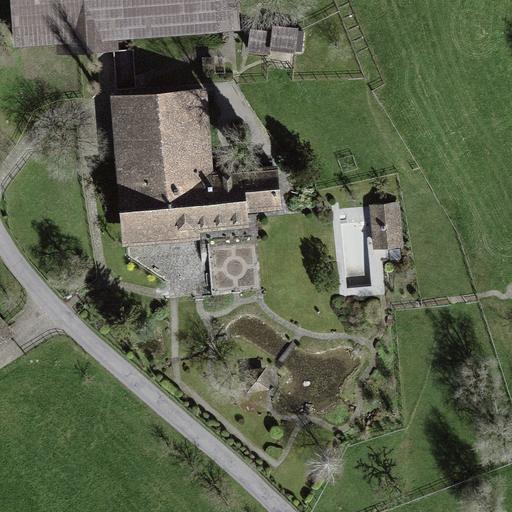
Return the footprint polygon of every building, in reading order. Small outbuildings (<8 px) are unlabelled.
[(234,0),(13,0),(16,40),(61,37),(62,52),(98,49),(96,34),(236,25),(234,0)] [(271,32),(252,30),(249,50),(270,52),(270,47),(295,50),(298,30),(272,27),(271,32)] [(205,91),(117,98),(119,123),(148,120),(150,156),(121,158),(127,231),(246,222),(245,207),(278,204),(275,168),(231,171),(231,173),(211,175),(205,91)] [(396,203),(373,205),(375,229),(391,227),(393,245),(400,244),(396,203)] [(264,370),(247,372),(249,388),(266,386),(264,370)]
